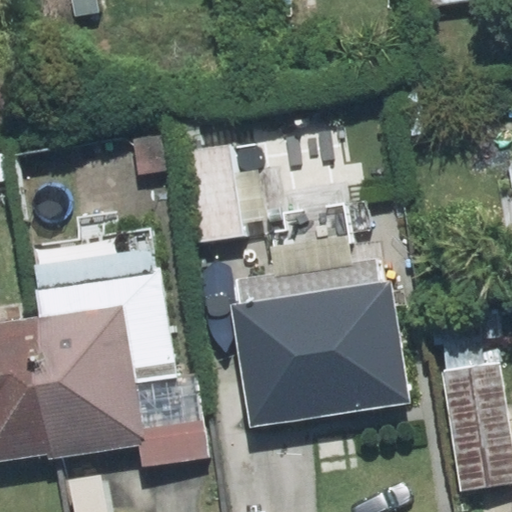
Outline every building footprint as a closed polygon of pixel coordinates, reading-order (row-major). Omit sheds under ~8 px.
[(201,149),(210,239),(254,235),(244,144),(201,149)] [(147,447),(150,467),(221,458),(209,368),(187,371),(170,249),(39,266),(46,316),(65,458),(147,447)] [(420,405),(401,275),(391,276),(388,258),(247,278),(250,304),(238,305),(255,428),(420,405)] [(511,488),(511,363),(505,309),(442,317),(466,494),(511,488)] [(0,463),(53,456),(33,321),(0,325),(0,463)]
